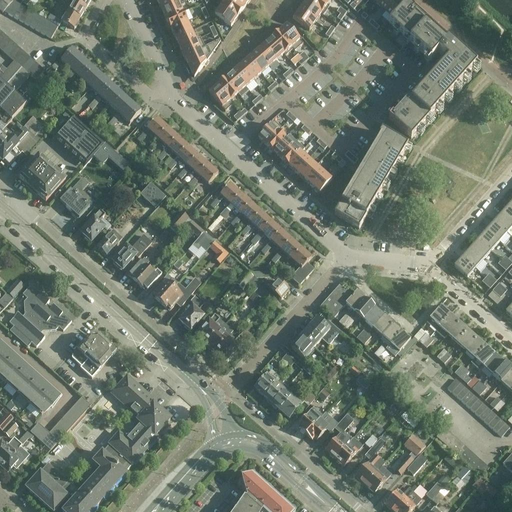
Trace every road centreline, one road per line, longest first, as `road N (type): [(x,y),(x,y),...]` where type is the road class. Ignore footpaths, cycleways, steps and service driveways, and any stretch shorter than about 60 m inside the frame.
road 1 (residential): [(362,511),(228,390),(346,255)]
road 2 (unclassified): [(192,381),(200,366),(24,208)]
road 3 (unclassified): [(13,220),(192,381)]
road 4 (residential): [(346,255),(170,98)]
road 5 (residential): [(415,0),(511,87)]
road 6 (residential): [(432,266),(511,176)]
